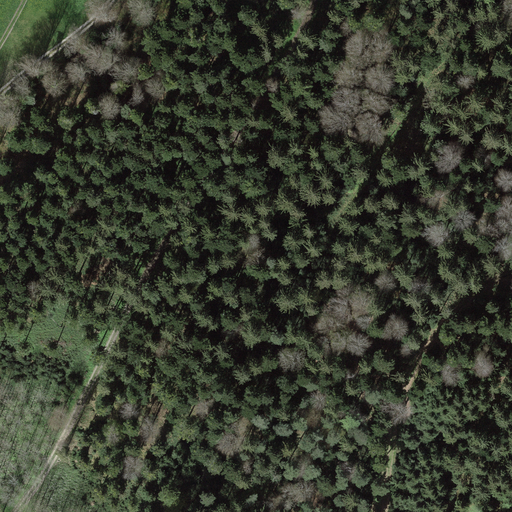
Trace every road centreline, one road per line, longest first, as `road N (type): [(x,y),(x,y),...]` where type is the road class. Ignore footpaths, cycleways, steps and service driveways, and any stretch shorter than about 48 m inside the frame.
road 1 (track): [(14,511),(61,441),(149,264),(268,89),(312,0)]
road 2 (track): [(511,270),(451,312),(413,364),(395,407),(381,511)]
road 3 (track): [(111,0),(0,93)]
